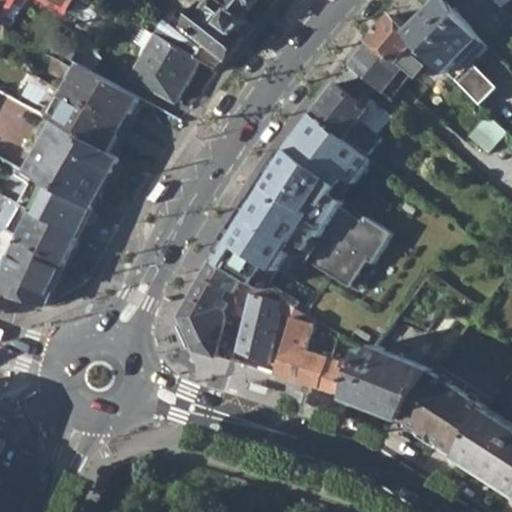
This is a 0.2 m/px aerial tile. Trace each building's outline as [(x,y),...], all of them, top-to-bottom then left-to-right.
[(76,0),(0,0),(0,19),(8,24),(21,0),(43,0),(69,14),(76,0)] [(163,28),(204,58),(217,68),(228,54),(230,55),(245,36),(239,32),(247,22),(243,19),(257,0),(229,0),(228,2),(225,0),(215,0),(208,10),(197,1),(181,23),(168,13),(159,25),(163,28)] [(449,0),(442,0),(411,34),(436,60),(483,108),(500,92),(477,69),(494,52),(476,31),(458,9),(449,0)] [(476,31),(504,9),(496,0),(449,0),(458,9),(476,31)] [(404,69),(408,72),(420,81),(436,60),(411,34),(393,17),(353,66),(379,89),(385,93),(404,69)] [(204,64),(161,37),(135,79),(179,106),(204,64)] [(139,99),(77,66),(64,91),(126,125),(139,99)] [(373,97),(379,89),(353,66),(319,109),(374,154),(385,139),(380,134),(364,121),(372,112),(366,106),(373,97)] [(64,91),(49,119),(59,124),(111,152),(126,125),(64,91)] [(380,134),(395,116),(373,97),(366,106),(372,112),(364,121),(380,134)] [(297,247),(302,239),(337,190),(351,174),(357,179),(376,156),(374,154),(319,109),(294,144),(297,146),(281,175),(275,171),(265,185),(216,261),(245,279),(309,316),(322,295),(284,268),(297,247)] [(475,133),(491,150),(511,131),(495,115),(475,133)] [(111,152),(59,124),(31,178),(50,189),(96,213),(123,159),(111,152)] [(294,144),(275,171),(281,175),(297,146),(294,144)] [(337,190),(344,195),(357,179),(351,174),(337,190)] [(159,202),(170,185),(164,181),(153,197),(159,202)] [(37,215),(83,240),(96,213),(50,189),(37,215)] [(344,195),(337,190),(302,239),(328,255),(323,263),(357,288),(377,262),(381,264),(401,236),(376,217),(372,222),(351,208),(355,203),(344,195)] [(37,215),(14,203),(1,228),(24,241),(70,265),(83,240),(37,215)] [(376,217),(355,203),(351,208),(372,222),(376,217)] [(0,289),(50,305),(70,265),(24,241),(1,228),(0,227),(0,237),(21,249),(8,273),(0,263),(0,289)] [(297,247),(323,263),(328,255),(302,239),(297,247)] [(216,261),(183,316),(198,352),(219,358),(230,320),(229,314),(233,303),(226,299),(231,291),(236,294),(245,279),(216,261)] [(244,352),(273,364),(285,313),(296,316),(298,310),(285,302),(256,296),(244,352)] [(333,359),(308,351),(317,321),(309,316),(298,310),(296,316),(278,375),(324,388),(333,359)] [(233,362),(243,325),(233,321),(230,320),(219,358),(233,362)] [(452,350),(506,384),(511,373),(511,357),(468,329),(452,350)] [(387,407),(406,419),(436,371),(403,349),(397,357),(380,346),(373,354),(366,351),(362,364),(352,396),(387,407)] [(352,396),(362,364),(344,358),(343,362),(333,359),(324,388),(352,396)] [(406,419),(464,455),(493,407),(436,371),(406,419)] [(269,388),(251,383),(248,390),(266,395),(269,388)] [(464,455),(511,486),(511,419),(493,407),(464,455)] [(72,505),(79,509),(88,491),(81,487),(72,505)]
